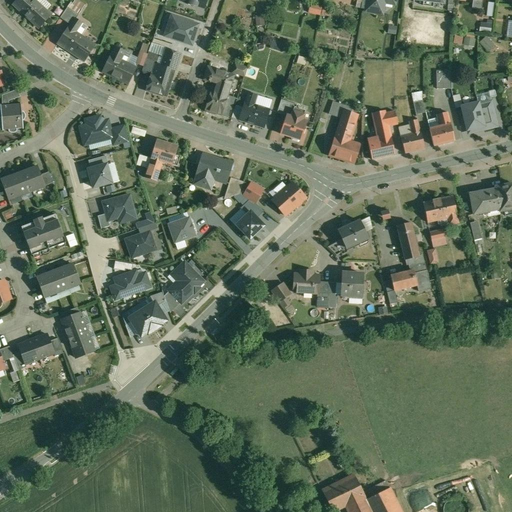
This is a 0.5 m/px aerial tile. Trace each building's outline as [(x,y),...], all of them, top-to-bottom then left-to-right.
[(51,15),(34,0),(19,0),(14,6),(39,28),(51,15)] [(181,0),(181,1),(188,3),(187,5),(197,8),(197,6),(204,8),(206,0),(181,0)] [(368,0),(367,11),(378,13),(380,1),(394,4),(395,0),(368,0)] [(482,0),(473,0),(472,9),(482,10),(482,0)] [(312,16),(333,14),(333,11),(324,12),(324,3),(312,4),(312,16)] [(78,15),(68,8),(60,18),(70,25),(75,19),(78,15)] [(162,37),(192,46),(199,23),(169,14),(162,37)] [(258,26),(267,25),(266,15),(258,15),(258,26)] [(75,19),(70,25),(58,44),(67,50),(66,51),(83,62),(94,46),(75,33),(81,23),(75,19)] [(483,21),(482,31),(494,32),(494,22),(483,21)] [(457,34),(456,44),(464,45),(466,36),(457,34)] [(489,36),(481,42),(490,53),(498,46),(489,36)] [(465,46),(476,46),(477,38),(466,37),(465,46)] [(273,49),(284,51),(286,43),(275,41),(273,49)] [(125,51),(116,47),(112,56),(111,56),(103,72),(128,84),(136,68),(121,61),(125,51)] [(166,50),(161,66),(155,64),(152,74),(151,74),(146,91),(155,93),(154,94),(162,97),(162,96),(167,97),(169,90),(165,89),(168,80),(172,81),(175,71),(176,71),(181,55),(166,50)] [(148,54),(140,52),(136,64),(144,67),(147,59),(148,54)] [(160,55),(149,52),(148,54),(147,59),(157,63),(160,55)] [(247,68),(236,65),(233,73),(244,76),(247,68)] [(234,76),(208,68),(205,78),(218,82),(215,92),(211,91),(205,109),(214,112),(214,113),(227,117),(231,103),(226,102),(228,96),(227,96),(234,76)] [(451,89),(451,71),(436,71),(437,89),(451,89)] [(270,109),(255,104),(258,95),(249,92),(246,102),(245,101),(244,107),(239,120),(264,127),(270,109)] [(423,92),(412,94),(416,115),(426,113),(423,101),(423,92)] [(462,94),(455,96),(459,108),(465,107),(462,94)] [(296,105),(281,100),(277,113),(287,116),(291,117),(295,107),(295,108),(296,105)] [(478,102),(466,105),(469,116),(481,113),(478,102)] [(22,104),(1,106),(1,110),(0,109),(0,118),(2,118),(3,130),(9,130),(9,132),(11,133),(14,133),(16,133),(18,131),(18,129),(24,129),(23,121),(24,121),(25,120),(25,119),(26,118),(26,117),(26,115),(26,114),(25,113),(24,112),(22,112),(22,104)] [(244,107),(236,104),(232,117),(239,120),(244,107)] [(353,108),(339,104),(335,117),(342,119),(344,112),(351,114),(353,108)] [(295,107),(291,117),(287,116),(281,134),(292,138),(293,140),(298,142),(300,140),(301,141),(307,122),(302,121),(305,111),(295,108),(295,107)] [(386,111),(373,114),(375,124),(388,121),(386,113),(386,111)] [(395,111),(386,113),(388,121),(389,125),(397,124),(395,111)] [(481,113),(469,116),(474,136),(495,131),(490,111),(481,113)] [(342,119),(336,138),(330,156),(354,163),(360,145),(349,142),(357,116),(351,114),(344,112),(342,119)] [(454,141),(447,113),(437,115),(440,127),(430,129),(434,146),(454,141)] [(99,118),(99,117),(85,120),(87,126),(80,127),(83,139),(90,138),(91,143),(112,138),(108,121),(104,121),(100,120),(100,118),(100,117),(99,117),(99,118)] [(412,134),(401,136),(405,153),(425,148),(421,132),(420,132),(418,120),(409,122),(412,134)] [(388,121),(375,124),(378,140),(391,137),(389,125),(388,121)] [(135,127),(133,133),(147,136),(148,131),(135,127)] [(378,140),(368,142),(372,160),(395,155),(391,137),(378,140)] [(178,147),(157,141),(152,158),(146,178),(157,181),(163,161),(177,166),(180,157),(175,155),(178,147)] [(219,161),(211,159),(212,158),(202,155),(196,174),(198,175),(195,184),(210,189),(211,188),(208,187),(211,178),(226,183),(232,164),(219,160),(219,161)] [(106,165),(88,170),(93,188),(111,183),(106,165)] [(37,167),(2,180),(9,200),(45,187),(45,186),(41,175),(37,167)] [(49,172),(41,175),(45,186),(53,183),(49,172)] [(243,182),(231,178),(229,184),(226,183),(229,184),(224,200),(240,195),(243,183),(243,182)] [(263,191),(251,183),(249,187),(243,183),(240,195),(255,204),(255,203),(256,203),(263,191)] [(293,183),(273,200),(288,217),(306,200),(293,183)] [(511,184),(496,187),(500,212),(504,211),(505,216),(511,214),(511,184)] [(468,193),(473,216),(497,212),(493,189),(468,193)] [(129,195),(103,202),(104,206),(108,221),(121,217),(124,219),(125,222),(136,219),(129,195)] [(453,196),(423,203),(428,222),(448,218),(449,225),(459,223),(457,215),(453,196)] [(388,210),(378,212),(381,222),(390,219),(388,210)] [(249,241),(265,226),(251,211),(235,225),(249,241)] [(55,215),(43,219),(42,217),(34,221),(34,222),(22,227),(32,255),(66,243),(55,215)] [(196,237),(189,217),(167,225),(173,245),(196,237)] [(360,221),(351,225),(350,222),(343,225),(345,229),(339,232),(339,231),(338,231),(342,239),(346,248),(347,248),(359,242),(358,241),(366,237),(367,239),(368,238),(360,221)] [(473,223),(478,244),(486,243),(481,221),(473,223)] [(410,223),(397,226),(404,256),(405,256),(406,260),(418,257),(417,253),(418,253),(410,223)] [(443,229),(430,232),(433,247),(447,244),(443,229)] [(149,232),(125,240),(132,258),(155,250),(149,232)] [(342,239),(326,247),(336,257),(340,254),(342,257),(349,253),(347,248),(346,248),(342,239)] [(434,249),(428,251),(431,264),(438,262),(434,249)] [(418,257),(406,260),(407,265),(409,265),(410,272),(413,271),(417,285),(418,292),(431,289),(422,256),(418,257)] [(117,269),(134,271),(135,264),(118,262),(117,269)] [(204,282),(185,262),(175,272),(179,276),(179,281),(169,291),(169,292),(181,303),(182,304),(204,282)] [(73,264),(61,269),(68,289),(80,284),(73,264)] [(61,269),(49,273),(57,293),(68,289),(61,269)] [(136,271),(114,279),(117,285),(110,287),(115,300),(150,287),(145,273),(137,276),(136,271)] [(313,274),(311,271),(302,271),(300,273),(300,275),(295,274),(293,292),(302,293),(302,295),(304,297),(310,297),(312,296),(312,294),(318,294),(319,283),(320,275),(313,275),(313,274)] [(410,272),(397,275),(396,272),(390,274),(391,276),(390,277),(391,280),(394,291),(417,285),(413,271),(410,272)] [(342,272),(340,297),(360,299),(362,273),(342,272)] [(49,273),(37,278),(45,298),(57,293),(49,273)] [(391,280),(384,282),(387,295),(394,294),(394,291),(391,280)] [(4,281),(0,282),(0,303),(11,299),(4,281)] [(324,283),(319,283),(318,294),(325,294),(325,297),(327,297),(326,305),(329,305),(330,283),(324,282),(324,283)] [(283,284),(272,291),(272,292),(271,292),(278,302),(279,302),(280,302),(291,294),(283,284)] [(181,303),(169,292),(164,297),(170,313),(181,303)] [(396,303),(394,294),(387,295),(389,304),(396,303)] [(154,302),(129,318),(141,337),(150,331),(151,332),(158,328),(157,326),(166,321),(154,302)] [(78,308),(62,314),(64,319),(80,313),(78,308)] [(261,308),(255,312),(262,321),(267,317),(261,308)] [(64,319),(62,320),(68,338),(68,340),(69,341),(76,358),(95,351),(80,313),(64,319)] [(50,341),(48,335),(33,340),(40,359),(54,354),(55,354),(50,341)] [(58,339),(50,341),(55,354),(54,354),(55,357),(63,354),(58,339)] [(33,340),(18,346),(21,352),(25,365),(26,364),(40,359),(33,340)] [(10,347),(0,350),(0,355),(3,362),(14,358),(13,355),(10,347)] [(21,352),(13,355),(14,358),(19,370),(27,367),(26,364),(25,365),(21,352)] [(13,374),(16,383),(22,380),(19,371),(13,374)] [(390,511),(381,493),(367,500),(363,492),(355,475),(322,491),(332,511),(336,511),(345,507),(347,511),(390,511)] [(386,480),(363,492),(367,500),(381,493),(390,487),(386,480)] [(401,511),(390,487),(381,493),(390,511),(401,511)] [(468,511),(469,510),(468,505),(465,501),(461,498),(456,497),(451,498),(447,501),(444,505),(443,510),(443,511),(468,511)]
